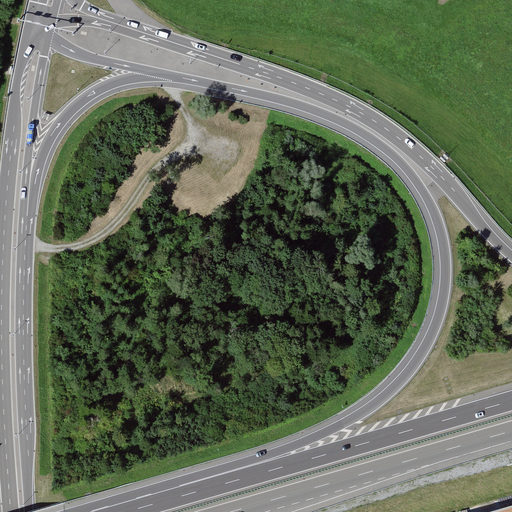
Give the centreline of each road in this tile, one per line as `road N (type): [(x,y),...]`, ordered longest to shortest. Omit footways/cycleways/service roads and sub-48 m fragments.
road 1 (motorway): [(168,76),(319,113),(381,147),(434,216),(442,293),(416,358),(358,413),(296,444),(102,511)]
road 2 (trunk): [(32,25),(15,95),(2,252),(10,511)]
road 3 (motorway): [(511,254),(426,163),(365,116),(170,42)]
road 4 (motorway): [(511,400),(126,511)]
road 5 (trunk): [(29,511),(26,221)]
road 6 (motorway): [(233,511),(511,431)]
road 7 (motorway): [(26,221),(40,161),(67,115),(118,80),(168,76)]
road 8 (trunk): [(26,221),(47,38)]
road 9 (motorway): [(47,38),(168,76)]
road 10 (motorway): [(170,42),(89,21),(51,22)]
